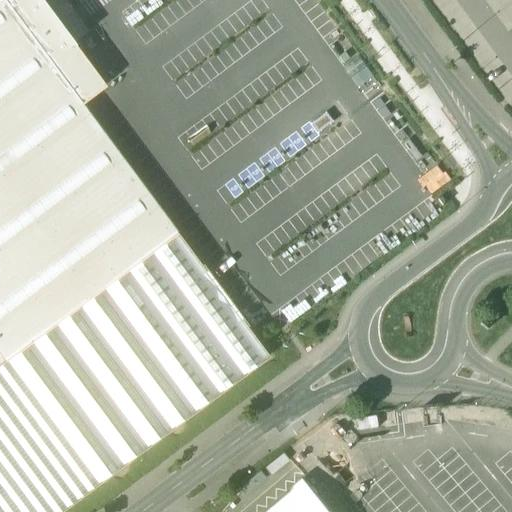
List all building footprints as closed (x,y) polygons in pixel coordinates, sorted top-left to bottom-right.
[(0,0),(0,353),(5,360),(175,237),(81,103),(105,85),(68,35),(42,0),(0,0)] [(348,117),(337,102),(328,108),(339,123),(348,117)] [(49,511),(263,357),(175,237),(5,360),(0,363),(0,511),(49,511)] [(251,287),(240,292),(248,307),(259,301),(251,287)] [(330,511),(307,483),(270,511),(330,511)]
